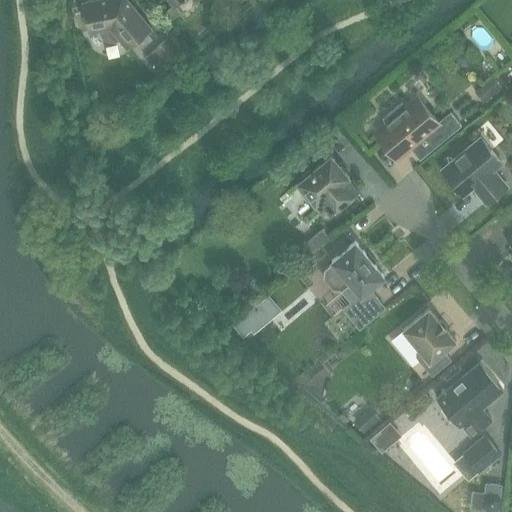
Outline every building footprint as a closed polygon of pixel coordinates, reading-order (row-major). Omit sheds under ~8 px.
[(120,37),(127,46),(149,28),(125,0),(99,0),(85,3),(90,30),(101,28),(101,31),(103,34),(104,36),(111,39),(115,39),(117,38),(120,37)] [(156,48),(170,65),(180,56),(166,39),(156,48)] [(497,93),(511,85),(511,72),(492,83),(497,93)] [(425,134),(435,146),(461,125),(450,112),(438,122),(418,97),(406,107),(402,101),(382,118),(387,123),(375,133),(396,158),(425,134)] [(478,192),(486,203),(507,186),(493,170),(501,163),(480,137),(442,169),(451,179),(449,184),(455,192),(460,191),(463,194),(475,184),(480,191),(478,192)] [(303,178),(298,182),(320,208),(324,205),(331,212),(357,191),(346,178),(348,176),(347,175),(345,177),(342,174),(345,172),(331,155),(311,172),(309,170),(301,176),(303,178)] [(344,309),(360,328),(384,308),(369,289),(384,276),(355,241),(348,247),(346,245),(337,253),(339,254),(331,261),(333,263),(325,270),(324,277),(333,289),(341,289),(352,302),(344,309)] [(271,298),(236,326),(245,336),(253,330),(256,333),(282,311),(271,298)] [(416,356),(432,376),(451,360),(444,351),(456,340),(446,329),(447,328),(445,326),(444,327),(440,321),(441,321),(439,319),(438,319),(429,308),(403,329),(419,349),(416,352),(416,356)] [(312,337),(299,351),(313,364),(326,351),(312,337)] [(462,424),(472,436),(491,419),(481,408),(498,394),(475,366),(446,391),(444,388),(441,390),(443,393),(437,398),(460,426),(462,424)] [(463,453),(479,471),(500,454),(485,435),(463,453)] [(498,484),(490,484),(489,494),(484,497),(483,505),(487,510),(486,511),(494,511),(495,511),(499,507),(500,499),(496,494),(498,484)]
